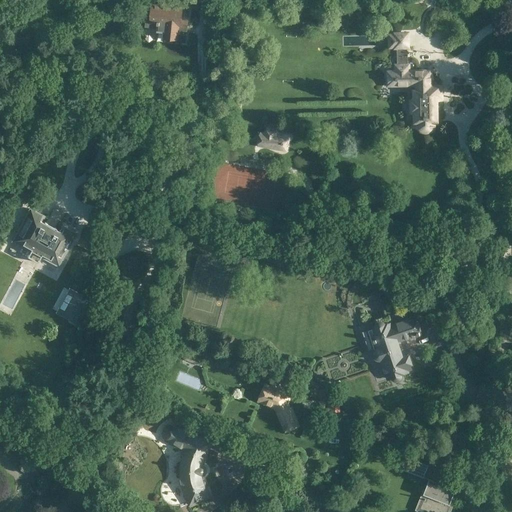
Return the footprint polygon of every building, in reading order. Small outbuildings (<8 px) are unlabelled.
[(152,5),(150,22),(157,23),(157,24),(159,24),(158,30),(165,31),(165,38),(177,39),(178,25),(187,26),(187,21),(181,20),(182,8),(152,5)] [(434,122),(434,121),(438,121),(437,99),(439,99),(439,86),(428,86),(428,70),(407,70),(407,64),(405,64),(404,47),(406,47),(406,33),(393,33),(393,47),(395,47),(395,50),(400,50),(400,62),(395,62),(395,65),(394,65),(394,71),(386,71),(386,85),(416,84),(417,89),(413,89),(413,99),(410,99),(410,112),(414,112),(414,122),(418,122),(418,123),(418,124),(418,125),(419,126),(419,127),(420,128),(421,129),(422,130),(423,130),(424,130),(425,131),(426,131),(427,131),(428,130),(429,130),(430,130),(431,129),(432,128),(432,127),(433,126),(433,125),(434,124),(434,122)] [(257,146),(287,152),(290,136),(277,134),(277,132),(264,129),(264,131),(260,131),(257,146)] [(127,204),(131,194),(124,191),(120,202),(127,204)] [(43,219),(30,212),(12,244),(30,254),(29,255),(39,261),(40,260),(57,269),(75,237),(62,230),(58,238),(39,228),(43,219)] [(243,246),(240,259),(253,262),(256,250),(243,246)] [(90,299),(77,292),(63,317),(76,324),(90,299)] [(387,312),(380,314),(381,314),(383,321),(380,321),(375,322),(373,328),(365,330),(372,352),(371,356),(376,362),(381,363),(387,382),(390,381),(391,383),(396,384),(401,383),(402,380),(403,377),(410,375),(409,373),(413,372),(411,368),(414,368),(410,356),(405,357),(400,343),(423,336),(416,314),(403,317),(401,312),(390,316),(387,312)] [(204,358),(199,355),(196,363),(201,365),(204,359),(203,359),(204,358)] [(286,424),(289,430),(295,428),(295,427),(299,425),(291,407),(291,408),(288,409),(286,404),(290,394),(266,384),(264,389),(262,390),(260,394),(261,396),(259,401),(270,405),(271,403),(280,406),(277,411),(283,425),(286,424)] [(339,429),(341,393),(331,392),(331,403),(327,402),(326,414),(330,415),(329,428),(339,429)] [(321,405),(326,401),(321,394),(316,398),(321,405)] [(198,429),(207,432),(210,424),(202,420),(198,429)] [(210,442),(176,427),(174,426),(173,426),(172,426),(170,427),(168,428),(167,429),(166,431),(165,432),(165,433),(165,434),(165,435),(166,437),(167,438),(168,439),(186,451),(183,457),(182,463),(181,467),(181,472),(182,476),(182,481),(183,485),(187,494),(189,493),(192,503),(208,497),(204,487),(206,487),(204,481),(202,474),(205,474),(205,467),(203,466),(204,461),(207,454),(205,453),(210,442)] [(406,457),(395,453),(391,465),(401,469),(427,479),(415,510),(420,511),(450,511),(453,505),(458,507),(458,506),(450,503),(455,489),(424,477),(428,465),(406,456),(406,457)] [(299,477),(305,463),(299,460),(292,474),(299,477)]
